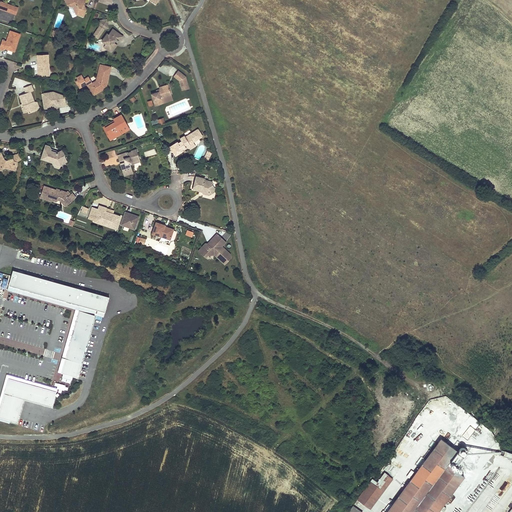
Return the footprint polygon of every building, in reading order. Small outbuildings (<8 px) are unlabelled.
[(85,5),(86,0),(65,0),(67,5),(73,7),(78,14),(81,15),(82,12),(86,14),(87,9),(87,8),(84,6),(84,4),(85,5)] [(18,8),(8,5),(6,11),(16,14),(18,8)] [(106,21),(99,23),(100,25),(93,36),(98,39),(104,30),(108,29),(106,21)] [(122,40),(124,36),(114,28),(110,34),(108,33),(103,40),(107,44),(108,49),(116,48),(115,43),(115,41),(117,38),(117,37),(122,40)] [(54,30),(53,33),(55,37),(60,39),(62,35),(58,34),(56,31),(54,30)] [(3,40),(1,48),(14,53),(20,35),(10,31),(7,41),(3,40)] [(38,68),(38,76),(47,75),(47,70),(49,69),(49,54),(38,55),(38,61),(38,65),(39,65),(39,68),(38,68)] [(107,86),(112,67),(101,64),(97,80),(93,82),(90,76),(85,78),(82,74),(78,77),(79,79),(77,80),(81,87),(88,83),(94,93),(99,90),(106,86),(107,86)] [(180,71),(176,76),(182,81),(184,90),(191,88),(188,77),(180,71)] [(31,92),(34,91),(32,85),(24,88),(26,93),(20,96),(23,104),(24,107),(22,108),(24,113),(29,112),(29,114),(34,112),(38,110),(34,102),(31,92)] [(158,92),(152,94),(156,107),(162,105),(160,100),(162,100),(162,98),(167,97),(167,96),(173,94),(170,85),(164,86),(160,87),(161,90),(162,91),(158,92)] [(99,90),(94,93),(95,95),(107,87),(106,86),(99,90)] [(43,95),(45,108),(50,108),(51,109),(59,108),(58,107),(66,106),(64,97),(54,93),(43,95)] [(122,129),(130,125),(124,115),(119,117),(114,120),(116,122),(116,123),(105,129),(108,134),(110,133),(113,138),(123,133),(122,129)] [(113,138),(110,133),(108,134),(111,141),(132,130),(130,125),(122,129),(123,133),(113,138)] [(180,142),(172,147),(177,156),(182,153),(186,151),(185,149),(188,147),(191,148),(193,144),(196,142),(199,140),(199,137),(202,138),(205,136),(201,129),(188,137),(187,135),(182,138),(184,141),(181,143),(180,142)] [(51,147),(46,146),(45,149),(42,160),(53,163),(62,166),(65,156),(63,151),(60,152),(58,154),(51,152),(52,150),(51,147)] [(145,157),(157,155),(155,149),(144,152),(145,157)] [(123,169),(125,175),(134,172),(132,167),(131,164),(142,160),(138,150),(132,152),(133,153),(128,154),(128,153),(119,156),(121,162),(123,162),(124,164),(122,164),(123,169)] [(115,151),(105,154),(107,160),(117,157),(115,151)] [(18,162),(23,160),(21,153),(13,157),(14,158),(9,160),(8,161),(4,159),(1,153),(0,153),(0,169),(6,167),(16,170),(19,164),(18,162)] [(209,179),(199,177),(197,186),(195,189),(204,192),(204,190),(207,190),(206,192),(205,195),(211,196),(212,193),(217,191),(215,186),(216,184),(208,182),(209,179)] [(45,186),(40,198),(49,202),(50,199),(53,201),(58,202),(58,201),(60,197),(63,198),(64,200),(62,202),(66,207),(77,199),(74,196),(72,194),(71,195),(70,196),(67,192),(58,189),(57,190),(45,186)] [(94,221),(94,223),(118,230),(118,229),(122,217),(114,214),(115,211),(108,208),(105,207),(101,206),(99,205),(98,210),(93,208),(89,220),(94,221)] [(136,230),(141,217),(137,216),(132,214),(132,215),(131,215),(131,214),(127,212),(122,225),(136,230)] [(158,223),(154,234),(172,240),(175,230),(167,228),(168,226),(163,224),(158,223)] [(221,236),(219,234),(210,244),(212,246),(214,244),(214,242),(221,236)] [(208,243),(204,248),(206,250),(205,252),(209,256),(217,256),(227,265),(233,258),(233,254),(225,246),(223,245),(226,241),(221,236),(214,242),(214,244),(212,246),(210,244),(208,243)] [(201,251),(207,258),(209,256),(205,252),(206,250),(204,248),(201,251)] [(110,297),(12,270),(6,292),(75,310),(74,313),(62,356),(61,359),(67,360),(66,363),(75,366),(76,363),(81,364),(95,316),(96,317),(102,319),(104,319),(110,297)] [(0,421),(9,424),(10,421),(0,417),(0,410),(8,379),(56,392),(57,389),(53,388),(7,375),(0,397),(0,421)] [(8,379),(0,410),(0,417),(10,421),(17,423),(24,400),(52,408),(56,392),(8,379)] [(464,476),(448,464),(458,451),(442,439),(431,452),(429,451),(425,456),(427,458),(411,479),(409,477),(403,486),(405,488),(386,511),(443,511),(446,508),(443,505),(464,476)] [(469,451),(462,447),(460,452),(466,456),(469,451)] [(377,482),(373,478),(357,499),(371,509),(398,473),(391,468),(386,474),(384,472),(377,482)] [(506,478),(499,491),(505,494),(511,481),(506,478)]
